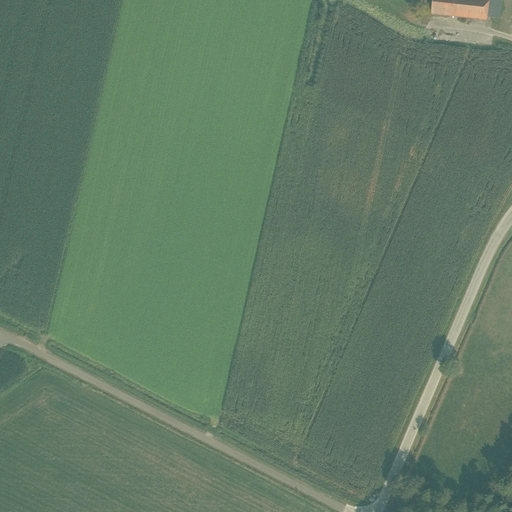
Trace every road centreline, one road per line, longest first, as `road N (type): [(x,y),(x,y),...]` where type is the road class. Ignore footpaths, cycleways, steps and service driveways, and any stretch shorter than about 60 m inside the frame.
road 1 (unclassified): [(344,511),(0,331)]
road 2 (tertiary): [(376,511),(511,211)]
